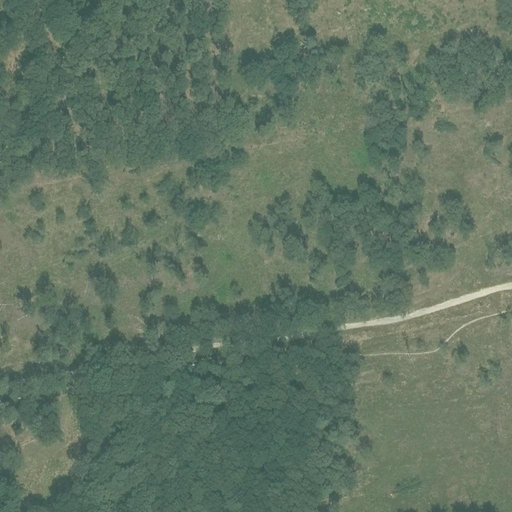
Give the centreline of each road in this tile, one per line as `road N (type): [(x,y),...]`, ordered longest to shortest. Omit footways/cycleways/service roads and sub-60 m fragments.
road 1 (unknown): [(0,406),(176,366),(422,354),(468,324),(511,310)]
road 2 (unknown): [(129,0),(0,202)]
road 3 (track): [(103,0),(0,158)]
